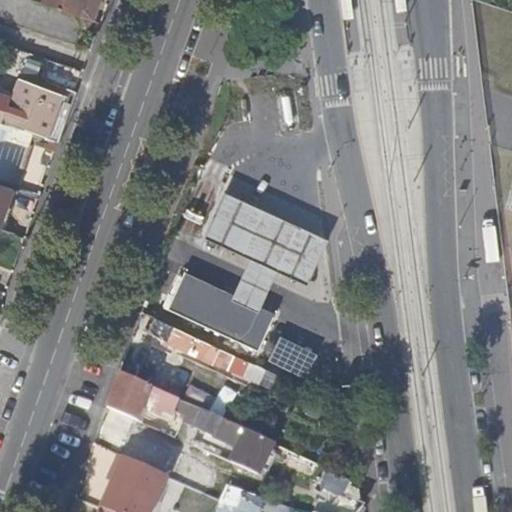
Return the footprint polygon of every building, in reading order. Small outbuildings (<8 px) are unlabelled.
[(44,0),(42,7),(77,19),(83,0),(44,0)] [(27,133),(57,145),(63,128),(49,124),(58,97),(19,83),(3,129),(26,136),(27,133)] [(0,187),(12,192),(30,138),(26,136),(3,129),(0,127),(0,187)] [(0,228),(12,192),(0,187),(0,228)] [(199,239),(301,286),(322,241),(220,194),(199,239)] [(254,350),(271,314),(180,272),(163,307),(254,350)] [(250,361),(232,354),(156,318),(149,332),(170,342),(168,346),(174,349),(176,345),(243,377),(250,361)] [(281,334),(269,361),(308,379),(320,351),(281,334)] [(150,386),(120,372),(107,408),(137,422),(146,399),(150,386)] [(178,398),(150,386),(146,399),(157,403),(155,410),(183,420),(185,415),(175,410),(173,410),(178,398)] [(201,408),(178,398),(173,410),(175,410),(185,415),(183,420),(201,427),(206,411),(201,408)] [(224,453),(234,424),(206,411),(201,427),(195,442),(224,453)] [(100,508),(101,509),(108,511),(145,511),(152,498),(155,499),(166,476),(119,455),(112,468),(117,470),(113,480),(100,508)] [(108,478),(113,480),(117,470),(112,468),(108,478)] [(223,487),(216,511),(288,511),(290,505),(223,487)]
